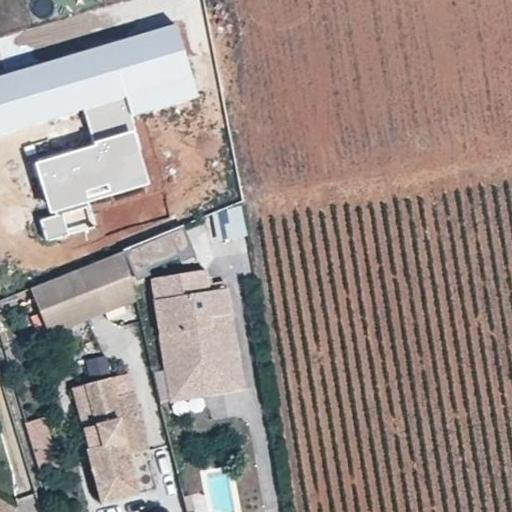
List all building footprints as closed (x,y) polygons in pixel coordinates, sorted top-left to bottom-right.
[(211,223),(187,228),(190,246),(246,234),(240,204),(208,211),(211,223)] [(120,249),(28,287),(45,331),(132,296),(120,249)] [(206,271),(151,280),(169,384),(204,377),(208,402),(245,395),(239,365),(228,297),(211,300),(209,293),(206,271)] [(228,290),(209,293),(211,300),(228,297),(228,290)] [(85,358),(87,372),(105,369),(103,355),(85,358)] [(204,377),(169,384),(173,407),(208,402),(204,377)] [(130,378),(115,381),(120,400),(135,397),(130,378)] [(120,400),(115,381),(88,388),(99,429),(86,432),(91,451),(87,452),(102,508),(143,497),(133,458),(150,454),(135,397),(120,400)] [(76,392),(86,432),(99,429),(88,388),(76,392)] [(48,422),(33,427),(47,474),(63,469),(48,422)]
